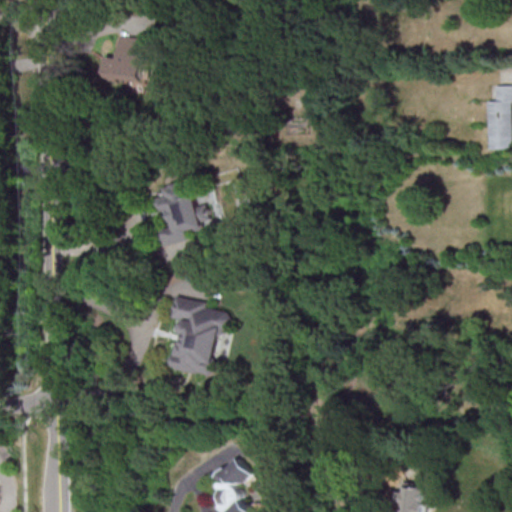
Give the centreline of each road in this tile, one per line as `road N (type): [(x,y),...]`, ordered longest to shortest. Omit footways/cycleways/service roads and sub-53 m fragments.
road 1 (tertiary): [(42,0),(51,233)]
road 2 (tertiary): [(51,233),(57,401)]
